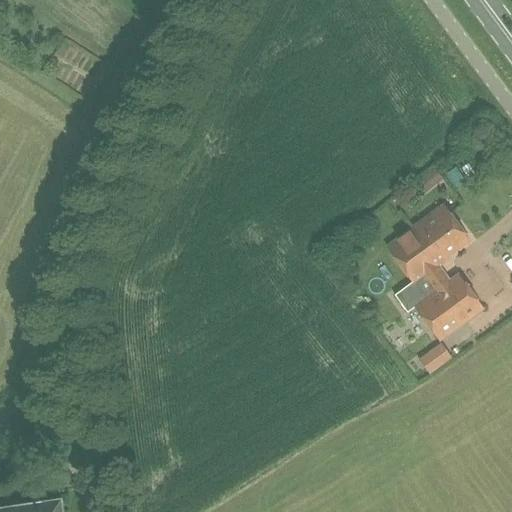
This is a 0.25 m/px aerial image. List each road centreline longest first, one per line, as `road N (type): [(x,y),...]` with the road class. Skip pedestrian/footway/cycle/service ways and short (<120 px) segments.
road 1 (unclassified): [(93,511),(69,314),(78,260),(215,0)]
road 2 (unclassified): [(511,109),(431,0)]
